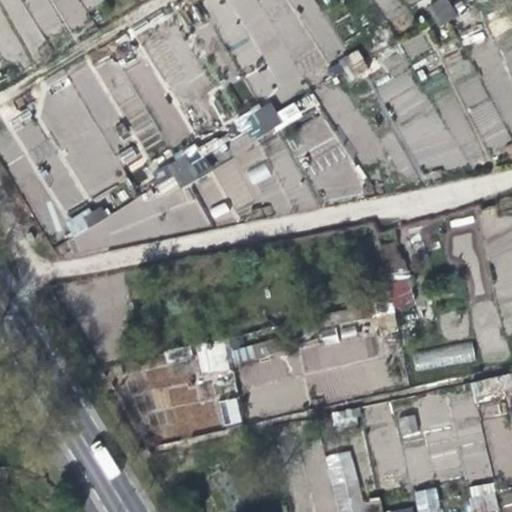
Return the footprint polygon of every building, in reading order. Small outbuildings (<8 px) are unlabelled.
[(448,0),(436,0),(427,6),(439,26),(458,14),(448,0)] [(411,43),(429,32),(418,13),(400,24),(411,43)] [(326,96),(346,84),(332,64),(314,77),(326,96)] [(243,146),(262,134),(249,115),(232,126),(243,146)] [(156,200),(177,187),(165,167),(144,179),(156,200)] [(67,240),(87,228),(80,218),(61,230),(67,240)] [(384,268),(368,271),(374,305),(391,301),(384,268)] [(393,284),(397,307),(411,304),(407,281),(393,284)] [(223,400),(227,423),(240,422),(237,398),(223,400)] [(326,457),(340,511),(364,511),(366,511),(349,451),(326,457)] [(470,511),(484,511),(496,511),(493,483),(468,486),(470,511)] [(416,511),(440,511),(438,487),(414,489),(416,511)]
